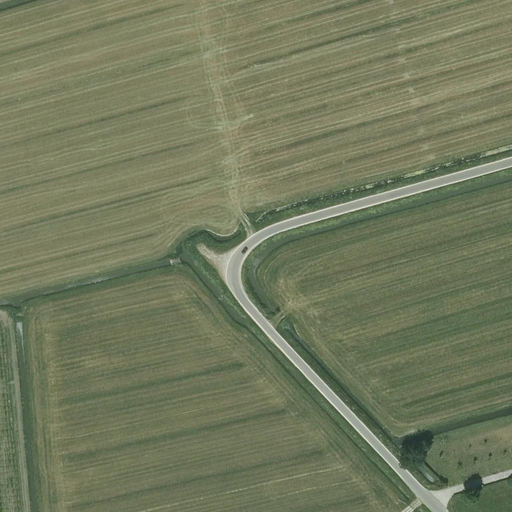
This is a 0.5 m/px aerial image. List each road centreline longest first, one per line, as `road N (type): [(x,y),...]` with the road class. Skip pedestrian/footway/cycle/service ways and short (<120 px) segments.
road 1 (unclassified): [(235,285),(239,254),(272,231),(511,163)]
road 2 (unclassified): [(437,511),(235,285)]
